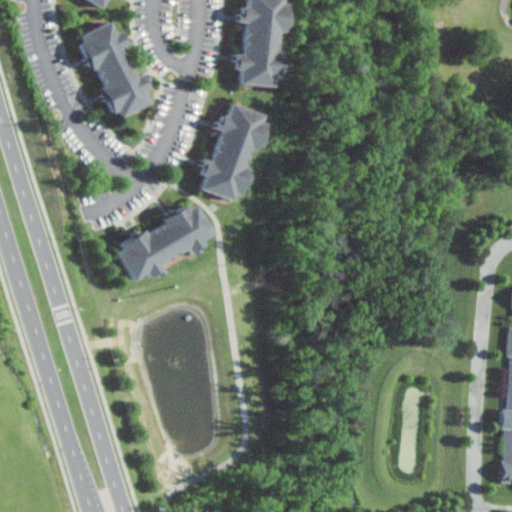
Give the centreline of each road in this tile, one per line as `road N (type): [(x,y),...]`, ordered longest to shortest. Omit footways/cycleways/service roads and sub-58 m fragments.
road 1 (trunk): [(126,511),(0,96)]
road 2 (trunk): [(0,198),(95,511)]
